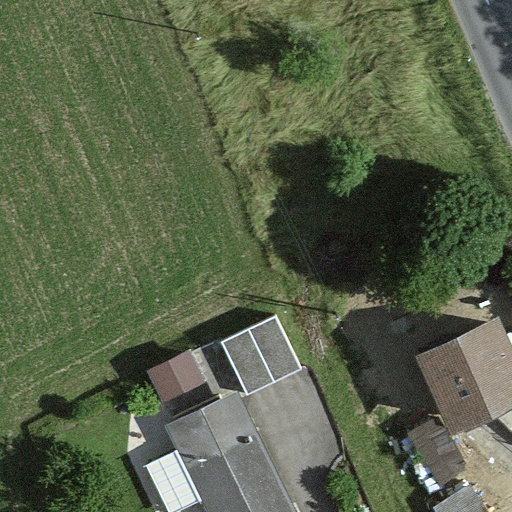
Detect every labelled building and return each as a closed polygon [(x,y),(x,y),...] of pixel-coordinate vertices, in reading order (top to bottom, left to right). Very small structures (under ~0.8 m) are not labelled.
[(274,316),(226,339),(251,391),(299,368),(274,316)] [(511,344),(501,318),(424,350),(455,423),(511,399),(511,344)] [(151,366),(165,399),(205,381),(191,349),(151,366)] [(295,511),(236,391),(172,422),(215,511),(295,511)] [(439,416),(412,433),(443,483),(471,466),(439,416)] [(486,511),(471,485),(438,502),(443,511),(486,511)]
